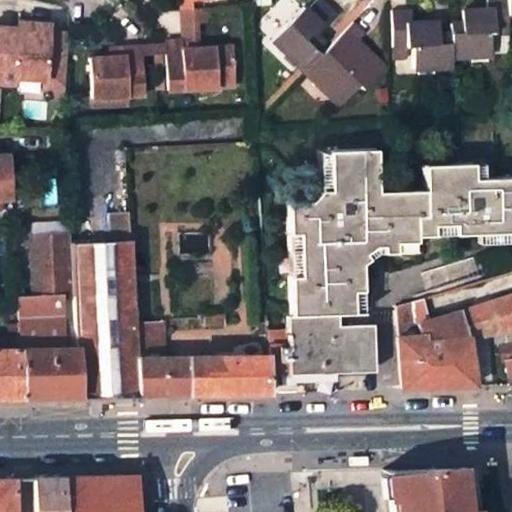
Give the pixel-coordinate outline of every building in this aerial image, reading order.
[(178,0),(179,9),(190,8),(190,2),(187,3),(187,0),(178,0)] [(303,6),(271,39),(299,65),(315,48),(321,41),(315,36),(311,32),(332,8),(322,0),(313,0),(306,9),(303,6)] [(410,9),(389,10),(391,46),(410,45),(412,67),(450,65),(449,56),(489,54),(487,32),(508,32),(507,14),(511,13),(511,0),(485,0),(486,8),(466,10),(467,22),(460,22),(448,23),(448,32),(438,33),(431,33),(430,21),(411,22),(410,9)] [(179,9),(180,45),(181,52),(198,51),(196,27),(202,27),(201,8),(190,8),(179,9)] [(337,13),(332,8),(311,32),(315,36),(337,13)] [(14,27),(12,77),(42,78),(42,85),(62,86),(66,31),(46,29),(47,22),(15,20),(14,27)] [(321,54),(305,71),(340,105),(359,85),(363,89),(385,65),(359,43),(356,47),(351,43),(356,38),(362,32),(352,22),(321,54)] [(0,82),(12,83),(12,77),(14,27),(0,26),(0,82)] [(356,47),(359,43),(356,38),(351,43),(356,47)] [(198,51),(181,52),(180,45),(163,46),(163,49),(164,62),(165,94),(215,91),(214,71),(232,71),(231,49),(198,51)] [(315,48),(299,65),(305,71),(321,54),(315,48)] [(139,63),(151,62),(151,50),(151,49),(138,50),(139,63)] [(164,62),(163,49),(151,49),(151,50),(151,62),(164,62)] [(141,99),(139,63),(138,50),(121,51),(121,60),(105,61),(87,62),(89,101),(125,100),(141,99)] [(121,51),(104,52),(105,61),(121,60),(121,51)] [(215,91),(233,91),(232,71),(214,71),(215,91)] [(90,111),(125,109),(125,100),(89,101),(90,111)] [(298,274),(288,274),(290,313),(361,312),(359,262),(374,253),(393,252),(392,242),(413,241),(413,235),(430,235),(430,225),(452,224),(452,234),(452,244),(476,243),(476,233),(511,231),(511,176),(480,177),(471,177),(470,162),(452,162),(452,156),(439,157),(439,163),(421,163),(422,188),(374,190),(373,147),(326,149),(327,188),(317,188),(307,199),(285,200),(287,232),(297,232),(298,274)] [(327,188),(326,149),(316,149),(317,188),(327,188)] [(0,199),(11,199),(9,155),(0,155),(0,199)] [(471,177),(480,177),(480,161),(470,162),(471,177)] [(134,322),(129,241),(128,228),(127,218),(108,218),(109,243),(69,245),(76,348),(80,347),(83,395),(139,394),(134,322)] [(452,234),(452,224),(430,225),(430,235),(452,234)] [(476,243),(511,241),(511,231),(476,233),(476,243)] [(287,232),(288,274),(298,274),(297,232),(287,232)] [(30,237),(33,297),(17,297),(19,322),(23,397),(83,395),(80,347),(76,348),(63,348),(62,295),(70,295),(67,235),(61,236),(30,237)] [(393,252),(414,251),(413,241),(392,242),(393,252)] [(511,293),(492,300),(499,329),(493,329),(494,335),(495,344),(498,343),(511,341),(511,358),(503,360),(508,385),(511,384),(511,293)] [(460,309),(427,320),(421,299),(394,307),(396,333),(395,336),(399,388),(474,386),(468,340),(463,321),(460,309)] [(499,329),(492,300),(469,306),(470,320),(473,339),(494,335),(493,329),(499,329)] [(469,306),(460,309),(463,321),(470,320),(469,306)] [(215,325),(214,314),(202,315),(203,326),(215,325)] [(224,325),(224,314),(214,314),(215,325),(224,325)] [(335,315),(322,316),(322,327),(335,326),(335,315)] [(288,368),(365,366),(364,337),(361,337),(361,325),(335,326),(322,327),(322,316),(286,317),(286,331),(265,332),(265,335),(266,355),(267,369),(288,368)] [(463,321),(468,340),(473,339),(470,320),(463,321)] [(7,344),(8,350),(0,349),(0,397),(23,397),(19,322),(5,322),(7,344)] [(163,357),(160,322),(134,322),(139,394),(268,392),(267,369),(266,355),(163,357)] [(364,337),(365,366),(371,366),(369,325),(361,325),(361,337),(364,337)] [(511,358),(511,341),(498,343),(501,360),(503,360),(511,358)] [(476,511),(471,468),(384,470),(389,511),(476,511)] [(62,511),(136,511),(135,474),(61,475),(62,511)] [(32,476),(32,511),(62,511),(61,475),(32,476)] [(0,511),(12,511),(12,477),(0,476),(0,511)]
